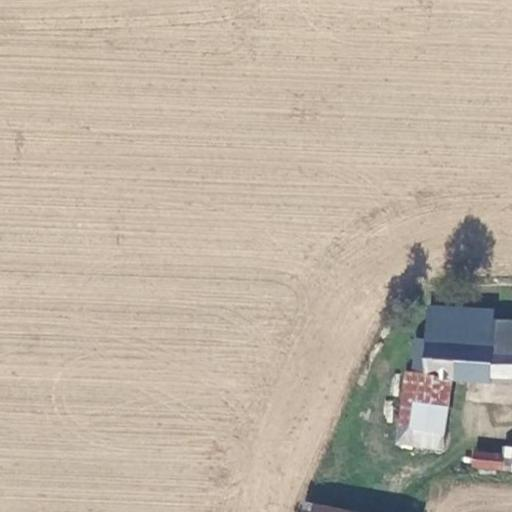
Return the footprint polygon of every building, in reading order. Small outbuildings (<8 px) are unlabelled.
[(511,317),(493,317),(493,305),(427,304),(426,335),(418,334),(417,367),(430,368),(430,376),(452,376),(511,378),(511,317)] [(445,429),(452,376),(430,376),(430,368),(417,367),(409,367),(397,439),(419,442),(421,425),(445,429)] [(442,445),(445,429),(421,425),(419,442),(442,445)] [(474,450),(473,464),(511,467),(511,445),(504,445),(503,452),(474,450)] [(308,511),(355,511),(311,503),(308,511)]
